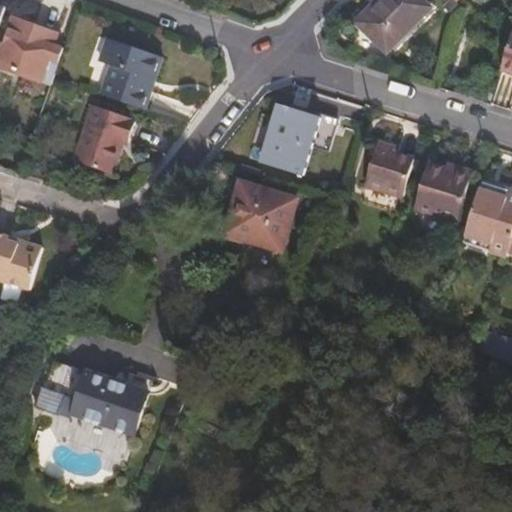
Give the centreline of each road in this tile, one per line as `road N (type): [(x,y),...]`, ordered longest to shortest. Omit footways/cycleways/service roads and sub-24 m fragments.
road 1 (residential): [(262,51),(511,129)]
road 2 (residential): [(262,51),(139,221)]
road 3 (residential): [(262,51),(117,0)]
road 4 (residential): [(0,179),(139,221)]
